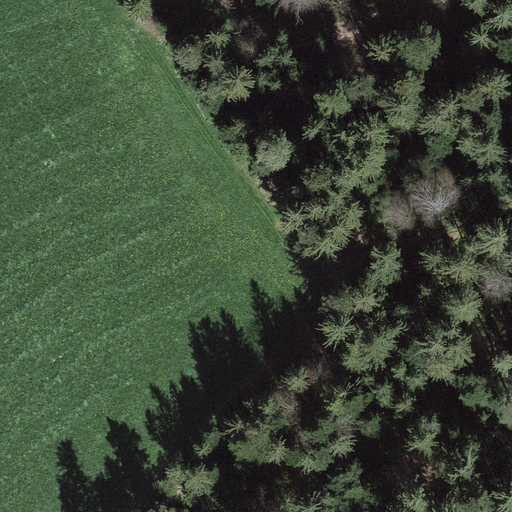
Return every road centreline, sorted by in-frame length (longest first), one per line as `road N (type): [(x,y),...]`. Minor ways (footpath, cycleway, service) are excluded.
road 1 (track): [(99,0),(290,270),(386,425),(458,511)]
road 2 (track): [(407,0),(366,26),(325,31),(269,23),(220,0)]
